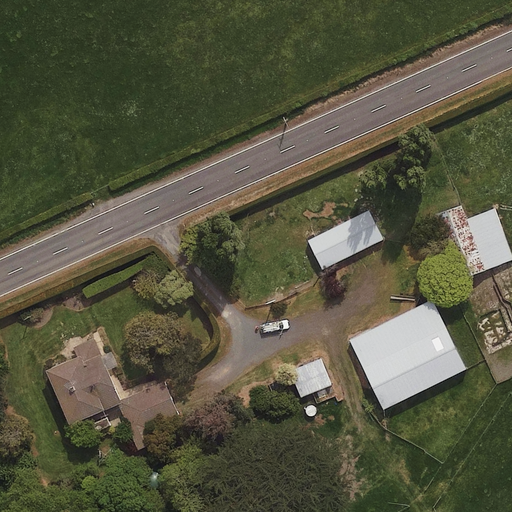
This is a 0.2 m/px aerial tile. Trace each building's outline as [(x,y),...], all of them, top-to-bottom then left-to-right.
[(511,260),(511,254),(495,208),(467,219),(462,205),(431,217),(453,277),(455,281),(491,268),(511,260)] [(382,240),(368,211),(309,241),(323,269),(382,240)] [(467,368),(434,300),(423,305),(415,309),(351,340),(376,391),(385,409),(392,405),(467,369),(467,368)] [(121,404),(140,449),(154,443),(147,427),(177,414),(164,382),(120,400),(94,338),(75,346),(80,358),(48,371),(71,425),(85,419),(91,434),(110,426),(103,411),(121,404)] [(320,399),(328,395),(325,387),(332,385),(322,358),(291,370),(301,397),(317,391),(320,399)]
